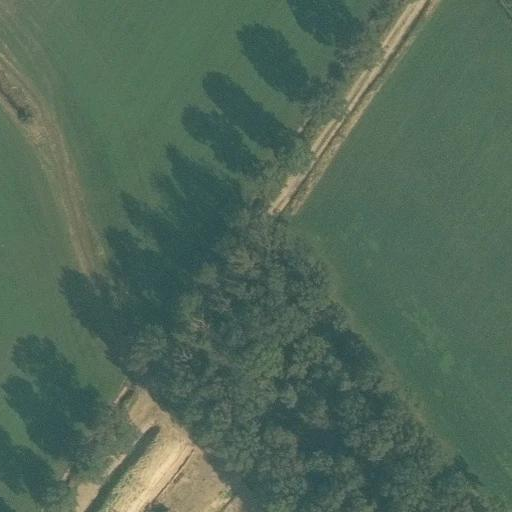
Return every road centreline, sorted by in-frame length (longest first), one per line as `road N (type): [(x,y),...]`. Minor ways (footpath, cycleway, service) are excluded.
road 1 (track): [(77,511),(414,0)]
road 2 (track): [(0,67),(52,148),(151,395)]
